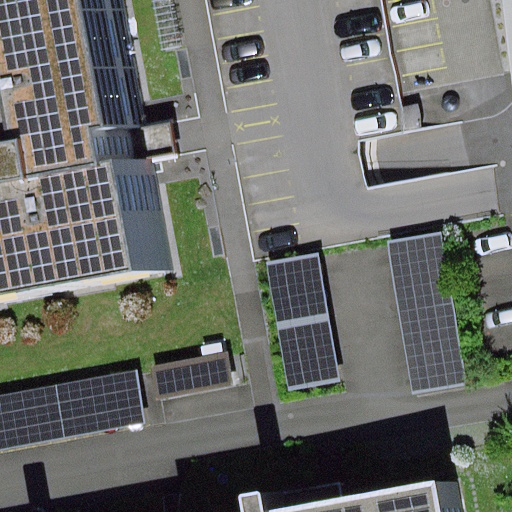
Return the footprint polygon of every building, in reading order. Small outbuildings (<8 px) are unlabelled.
[(132,0),(0,0),(0,221),(15,303),(182,273),(132,0)] [(439,233),(387,242),(413,396),(465,388),(439,233)] [(323,257),(266,266),(287,392),(343,383),(323,257)] [(171,407),(247,389),(235,342),(160,360),(171,407)] [(0,438),(158,418),(151,369),(0,388),(0,438)] [(463,511),(460,489),(327,511),(302,511),(301,499),(278,503),(279,511),(463,511)]
